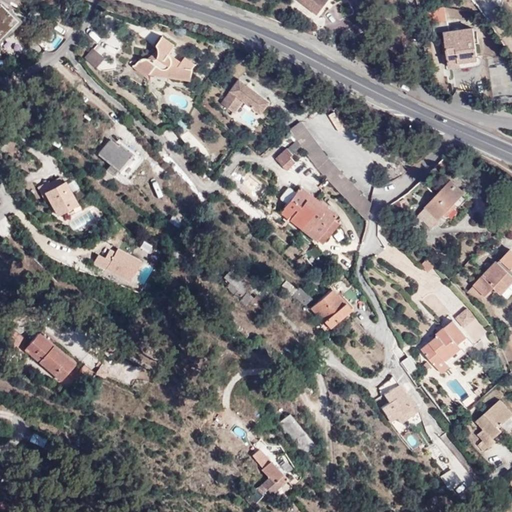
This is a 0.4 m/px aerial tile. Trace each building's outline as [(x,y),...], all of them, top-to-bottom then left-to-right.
[(298,0),(318,15),(329,0),(298,0)] [(0,41),(19,22),(2,4),(0,6),(0,41)] [(422,16),(423,35),(446,32),(451,68),(461,66),(461,62),(479,60),(474,27),(449,31),(447,19),(433,21),(432,15),(422,16)] [(46,32),(46,36),(34,35),(33,50),(59,52),(61,33),(46,32)] [(159,47),(160,48),(160,49),(160,51),(160,52),(160,53),(160,54),(160,55),(159,56),(159,57),(158,58),(157,59),(155,59),(154,60),(153,60),(152,60),(150,60),(149,59),(148,59),(148,58),(147,58),(145,58),(144,58),(143,58),(142,59),(140,60),(139,61),(136,65),(131,66),(147,78),(149,74),(191,80),(193,68),(196,64),(185,57),(181,62),(170,53),(175,45),(163,36),(158,44),(158,46),(159,47)] [(85,58),(97,68),(105,58),(93,47),(85,58)] [(152,60),(153,60),(154,60),(155,59),(157,59),(158,58),(159,57),(159,56),(160,55),(160,54),(160,53),(160,52),(160,51),(160,49),(160,48),(148,59),(149,59),(150,60),(152,60)] [(223,102),(235,112),(244,100),(261,113),(270,102),(240,80),(223,102)] [(292,131),(329,158),(301,121),(289,130),(291,131),(292,130),(292,131)] [(302,147),(319,169),(366,220),(371,203),(329,158),(292,131),(292,130),(291,131),(302,147)] [(297,140),(288,148),(294,155),(302,147),(297,140)] [(108,164),(104,170),(113,176),(119,168),(127,173),(134,161),(129,158),(130,156),(116,146),(115,147),(107,141),(97,156),(108,164)] [(288,148),(277,158),(288,170),(296,162),(291,157),(294,155),(288,148)] [(235,173),(226,182),(232,188),(241,179),(235,173)] [(58,214),(78,202),(66,180),(45,191),(58,214)] [(464,192),(452,181),(427,207),(438,218),(443,213),(447,215),(456,206),(453,203),(464,192)] [(301,187),(280,213),(316,241),(316,240),(333,219),(336,215),(301,187)] [(406,209),(398,200),(390,207),(398,216),(406,209)] [(8,217),(0,220),(0,236),(14,231),(8,217)] [(339,223),(333,219),(316,240),(322,245),(339,223)] [(321,253),(324,254),(316,244),(312,248),(321,253)] [(110,257),(102,254),(96,265),(109,271),(110,267),(135,278),(143,258),(121,248),(120,251),(113,249),(110,257)] [(314,268),(327,258),(324,254),(321,253),(312,248),(303,255),(314,268)] [(477,288),(487,297),(495,288),(502,294),(511,282),(511,249),(499,262),(498,261),(484,277),(477,288)] [(425,272),(434,263),(429,256),(419,265),(425,272)] [(238,300),(249,287),(245,283),(249,279),(240,271),(236,275),(230,270),(224,277),(230,282),(226,286),(235,294),(233,296),(238,300)] [(475,286),(477,288),(484,277),(475,286)] [(281,287),(292,296),(297,289),(286,280),(281,287)] [(292,296),(306,307),(312,299),(298,288),(297,289),(292,296)] [(476,289),(472,296),(481,303),(487,297),(477,288),(476,289)] [(311,309),(329,330),(351,311),(337,295),(336,296),(331,290),(311,309)] [(240,301),(247,306),(250,302),(254,298),(247,293),(240,301)] [(250,302),(256,308),(262,300),(256,295),(254,298),(250,302)] [(456,317),(465,327),(478,317),(469,306),(456,317)] [(261,334),(281,351),(293,338),(273,320),(261,334)] [(453,321),(438,334),(439,336),(423,349),(442,373),(466,353),(459,344),(467,338),(453,321)] [(5,337),(17,346),(25,337),(13,327),(5,337)] [(26,349),(62,379),(75,363),(39,333),(26,349)] [(82,361),(93,370),(100,361),(88,353),(82,361)] [(409,357),(403,362),(410,372),(416,367),(409,357)] [(398,397),(405,392),(399,382),(390,385),(393,389),(398,397)] [(64,391),(74,400),(81,393),(70,384),(64,391)] [(418,410),(405,392),(398,397),(393,389),(384,394),(389,402),(382,407),(391,421),(398,417),(401,422),(418,410)] [(493,438),(502,431),(498,427),(511,414),(511,411),(501,399),(477,420),(485,429),(478,434),(483,441),(478,445),(483,451),(488,446),(489,447),(496,441),(493,438)] [(311,446),(289,416),(275,427),(297,457),(311,446)] [(242,443),(246,436),(237,430),(232,438),(242,443)] [(273,495),(287,481),(268,461),(258,470),(264,476),(267,479),(262,484),(269,492),(273,495)] [(262,484),(245,501),(256,511),(260,511),(265,507),(260,501),(269,492),(262,484)]
